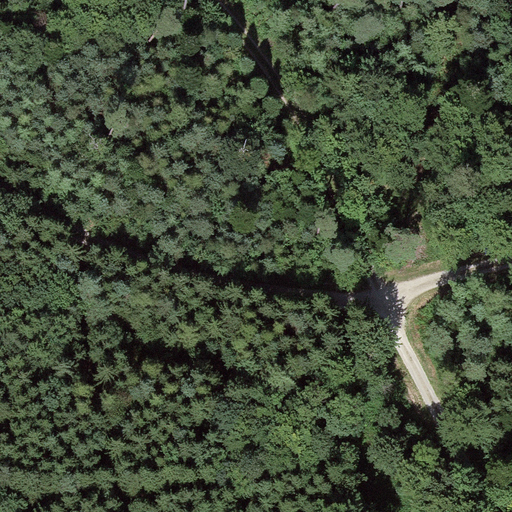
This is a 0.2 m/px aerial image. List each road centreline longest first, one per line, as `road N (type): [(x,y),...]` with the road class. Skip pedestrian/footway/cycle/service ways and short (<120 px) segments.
road 1 (track): [(481,511),(374,299),(304,131),(205,0)]
road 2 (track): [(0,196),(98,251),(171,278),(249,292),(341,303),(511,265)]
